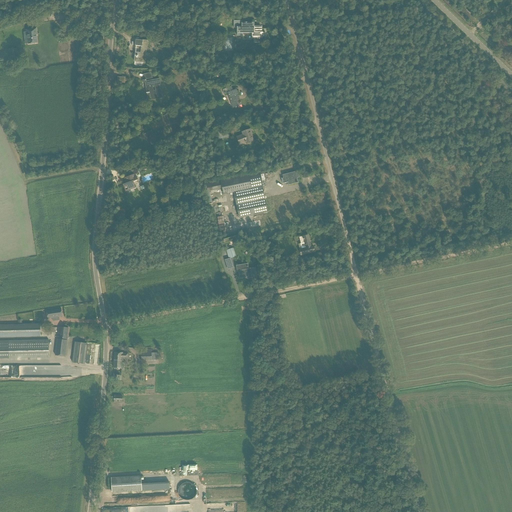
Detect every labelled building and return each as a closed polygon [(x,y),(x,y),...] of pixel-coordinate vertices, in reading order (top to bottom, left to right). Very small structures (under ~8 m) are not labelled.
[(242,21),(234,21),(234,28),(237,28),(237,36),(242,35),(242,33),(246,33),(252,33),(252,38),(259,37),(259,42),(260,42),(265,42),(265,37),(265,33),(263,33),(263,32),(261,32),(261,29),(254,29),(254,23),(249,23),(247,23),(247,22),(245,22),(245,23),(242,23),(242,21)] [(36,29),(26,30),(26,35),(27,35),(28,44),(37,43),(36,35),(37,35),(37,33),(36,29)] [(142,46),(141,54),(140,54),(140,53),(138,53),(138,56),(137,55),(136,56),(135,56),(134,61),(145,63),(148,41),(140,40),(136,40),(135,46),(142,46)] [(18,49),(10,49),(11,57),(11,60),(19,59),(19,57),(18,49)] [(147,85),(145,85),(146,89),(148,89),(149,92),(146,93),(146,94),(147,94),(148,100),(157,98),(157,99),(162,98),(159,85),(160,85),(159,79),(146,82),(146,80),(144,80),(145,81),(146,80),(147,85)] [(233,90),(232,86),(223,89),(224,94),(227,93),(233,108),(242,105),(240,99),(239,99),(238,97),(239,97),(236,89),(233,90)] [(174,122),(174,121),(176,120),(179,120),(179,117),(175,117),(175,118),(173,116),(171,117),(169,113),(164,116),(165,119),(168,124),(173,122),(174,122)] [(246,144),(255,141),(251,128),(241,132),(242,134),(236,136),(239,145),(246,144)] [(151,131),(144,134),(146,139),(148,138),(152,145),(166,137),(162,129),(153,134),(151,131)] [(218,139),(227,137),(228,139),(230,138),(228,132),(221,134),(220,131),(216,132),(218,139)] [(139,183),(135,174),(138,173),(136,168),(126,173),(127,177),(124,178),(125,182),(126,181),(127,183),(123,184),(126,191),(127,191),(128,191),(128,190),(135,187),(134,185),(139,183)] [(208,182),(206,183),(208,192),(222,189),(223,194),(233,192),(238,218),(268,213),(261,179),(259,172),(208,182)] [(282,175),(283,178),(282,179),(283,184),(288,182),(289,185),(291,184),(298,183),(297,178),(299,177),(298,174),(296,174),(295,172),(292,172),(282,175)] [(300,250),(301,255),(314,252),(313,247),(311,247),(308,235),(299,238),(302,249),(300,250)] [(229,259),(225,260),(228,270),(233,268),(230,258),(236,257),(233,248),(226,250),(229,259)] [(237,267),(237,271),(239,271),(240,278),(248,277),(248,278),(252,277),(252,279),(257,278),(255,268),(243,270),(243,266),(237,267)] [(62,317),(61,309),(46,311),(48,319),(62,317)] [(0,324),(0,337),(41,336),(40,324),(0,324)] [(67,337),(68,328),(59,327),(56,355),(65,356),(68,337),(67,337)] [(47,340),(31,340),(0,340),(0,358),(9,358),(48,357),(47,340)] [(72,362),(84,364),(87,344),(75,342),(72,362)] [(159,360),(158,353),(151,353),(151,349),(141,349),(142,360),(159,360)] [(114,352),(113,380),(121,380),(122,358),(126,359),(126,353),(114,352)] [(111,478),(112,492),(142,491),(141,476),(111,478)] [(183,497),(196,495),(194,482),(181,484),(183,497)]
